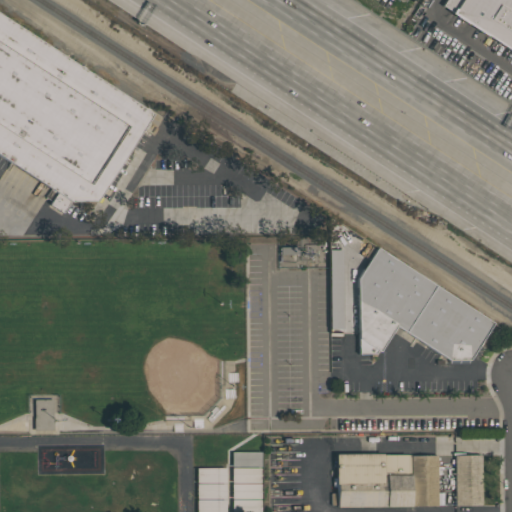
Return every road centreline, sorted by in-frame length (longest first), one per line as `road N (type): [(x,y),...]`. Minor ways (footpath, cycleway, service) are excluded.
road 1 (motorway): [(171,0),(511,226)]
road 2 (motorway): [(511,154),(264,0)]
road 3 (motorway): [(511,150),(303,0)]
